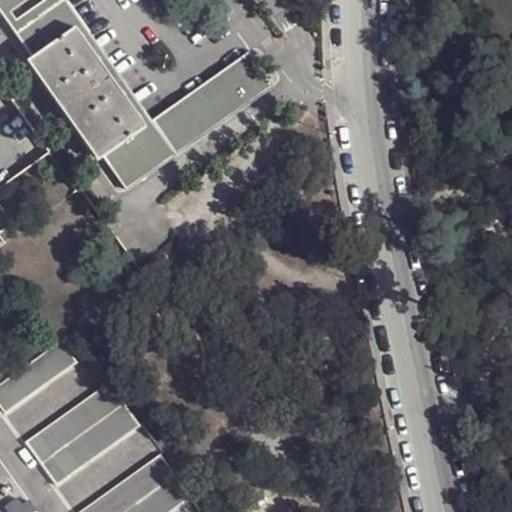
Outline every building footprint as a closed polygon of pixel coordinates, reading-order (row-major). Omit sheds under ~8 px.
[(0,0),(0,11),(0,12),(16,0),(0,0)] [(16,0),(0,12),(10,26),(17,35),(59,4),(55,0),(16,0)] [(77,29),(59,4),(17,35),(35,61),(77,29)] [(77,29),(35,61),(110,166),(152,135),(77,29)] [(64,113),(104,169),(110,166),(35,61),(30,64),(64,113)] [(275,87),(257,62),(221,89),(155,140),(152,135),(110,166),(132,197),(275,87)] [(511,173),(494,205),(511,215),(511,173)] [(79,363),(64,342),(13,379),(0,388),(0,405),(6,414),(79,363)] [(142,428),(112,384),(28,445),(58,487),(142,428)] [(175,511),(193,500),(163,456),(84,511),(175,511)] [(0,511),(29,511),(0,471),(0,511)]
